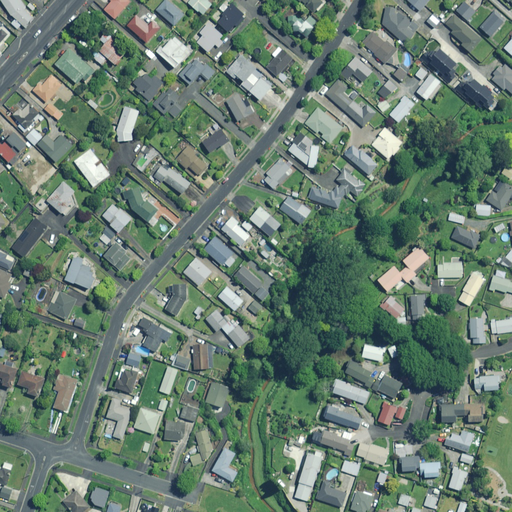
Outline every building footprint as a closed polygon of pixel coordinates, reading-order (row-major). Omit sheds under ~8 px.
[(0,0),(12,17),(24,29),(33,19),(23,9),(16,0),(0,0)] [(131,2),(128,0),(110,0),(112,1),(105,10),(115,19),(131,2)] [(185,15),(168,0),(165,0),(156,10),(175,26),(185,15)] [(208,0),(191,0),(189,3),(203,15),(212,5),(208,1),(208,0)] [(245,15),(228,0),(212,17),(218,23),(229,33),(245,15)] [(298,0),(314,14),(317,10),(319,12),(325,4),(320,0),(298,0)] [(430,0),(407,0),(420,11),(430,0)] [(477,11),(465,1),(456,11),(468,21),(477,11)] [(397,14),(395,13),(396,10),(385,7),(382,24),(401,40),(399,42),(403,46),(415,34),(408,28),(412,23),(399,12),(397,14)] [(505,21),(495,11),(480,27),(491,37),(505,21)] [(441,21),(433,14),(427,22),(435,28),(441,21)] [(482,40),(454,15),(446,24),(454,31),(452,33),(463,43),(462,45),(471,53),(482,40)] [(148,26),(136,16),(127,26),(147,43),(161,28),(153,21),(148,26)] [(290,17),(284,24),(295,32),(294,34),(299,38),(302,34),(307,38),(318,23),(310,16),(304,23),(296,16),(294,19),(290,17)] [(219,33),(208,22),(199,32),(203,36),(197,43),(208,53),(216,45),(219,48),(224,43),(220,39),(226,33),(222,30),(219,33)] [(431,34),(422,26),(419,30),(428,38),(431,34)] [(385,43),(373,32),(363,43),(385,64),(389,61),(391,63),(395,60),(392,57),(397,51),(387,41),(385,43)] [(128,51),(108,33),(101,41),(106,45),(94,58),(102,64),(107,58),(115,65),(128,51)] [(466,52),(444,33),(428,46),(456,71),(466,52)] [(186,47),(174,36),(163,49),(161,46),(156,51),(176,69),(194,48),(189,44),(186,47)] [(296,62),(279,47),(272,54),(276,57),(267,67),(279,78),(287,69),(288,70),(296,62)] [(96,73),(68,49),(55,64),(78,84),(83,79),(87,83),(96,73)] [(208,65),(196,55),(191,62),(179,75),(191,86),(201,74),(208,81),(216,72),(208,65)] [(257,68),(241,55),(226,72),(235,79),(237,76),(245,83),(243,86),(261,101),(272,88),(261,78),(259,80),(252,74),(257,68)] [(372,71),(354,57),(341,74),(348,80),(353,74),(364,82),(372,71)] [(511,70),(503,63),(494,73),(496,75),(492,79),(501,87),(504,90),(506,88),(511,93),(511,70)] [(408,75),(400,68),(394,75),(402,82),(408,75)] [(428,73),(421,68),(416,75),(422,80),(428,73)] [(147,72),(142,69),(132,81),(138,87),(136,90),(150,101),(158,92),(157,91),(163,83),(155,76),(152,79),(146,74),(147,72)] [(441,82),(431,75),(417,92),(427,100),(441,82)] [(62,85),(51,76),(44,85),(41,82),(33,91),(47,103),(62,85)] [(491,94),(493,91),(484,83),(483,85),(475,77),(470,82),(469,81),(468,81),(467,80),(464,83),(463,81),(456,89),(480,109),(485,105),(488,108),(495,101),(493,99),(495,97),(491,94)] [(345,111),(354,102),(344,93),(348,88),(339,80),(326,94),(345,111)] [(384,99),(385,100),(397,88),(390,81),(378,93),(384,99)] [(180,97),(169,87),(153,104),(164,115),(168,111),(175,118),(184,109),(176,101),(180,97)] [(247,108),(239,94),(226,102),(238,122),(255,112),(251,106),(247,108)] [(415,105),(405,96),(401,101),(402,101),(390,115),(399,123),(415,105)] [(354,102),(345,111),(364,128),(377,112),(368,104),(363,110),(354,102)] [(63,114),(49,103),(44,109),(58,120),(63,114)] [(42,116),(29,104),(23,111),(21,110),(14,116),(22,123),(19,126),(24,132),(33,123),(34,124),(42,116)] [(114,125),(113,133),(117,133),(118,142),(133,140),(132,133),(140,111),(125,106),(118,126),(114,125)] [(343,128),(318,108),(306,124),(318,133),(319,131),(324,134),(322,137),(330,144),(343,128)] [(43,137),(34,129),(27,137),(35,145),(43,137)] [(230,141),(221,129),(203,143),(211,154),(221,146),(222,147),(230,141)] [(372,145),(389,159),(393,154),(394,156),(400,148),(399,147),(402,143),(386,129),(372,145)] [(28,144),(15,131),(0,145),(0,153),(12,166),(20,159),(17,156),(28,144)] [(312,146),(314,143),(300,132),(292,142),(294,143),(288,150),(310,168),(316,169),(319,147),(312,146)] [(73,146),(62,135),(54,142),(47,135),(38,145),(57,163),(73,146)] [(199,154),(187,144),(175,158),(187,170),(189,167),(198,175),(207,165),(197,156),(199,154)] [(362,152),(352,144),(343,154),(369,175),(378,164),(362,151),(362,152)] [(100,161),(91,149),(75,162),(94,187),(111,175),(102,164),(97,167),(95,164),(100,161)] [(150,161),(143,156),(137,164),(144,170),(150,161)] [(286,164),(281,159),(267,173),(269,176),(265,180),(274,189),(279,183),(277,182),(286,173),(289,176),(293,171),(289,168),(292,165),(289,161),(286,164)] [(511,177),(511,165),(508,163),(503,172),(511,178),(511,177)] [(168,171),(161,166),(154,177),(162,183),(164,181),(183,194),(191,183),(170,168),(168,171)] [(339,209),(342,199),(352,193),(358,197),(366,185),(350,174),(351,172),(344,168),(336,180),(343,185),(329,191),(312,186),(308,199),(339,209)] [(511,195),(511,184),(506,181),(499,192),(494,189),(488,199),(503,209),(511,195)] [(75,192),(64,182),(47,201),(65,216),(75,204),(69,199),(75,192)] [(144,201),(138,188),(131,190),(122,193),(125,199),(129,200),(132,209),(149,223),(159,211),(148,201),(144,201)] [(307,209),(289,197),(280,209),(302,225),(311,211),(308,208),(307,209)] [(49,204),(43,198),(34,208),(40,214),(49,204)] [(492,204),(478,204),(477,214),(491,215),(492,204)] [(119,210),(113,205),(103,216),(111,224),(110,225),(119,233),(132,219),(120,209),(119,210)] [(281,225),(260,207),(250,219),(271,237),(281,225)] [(467,216),(451,212),(450,219),(465,223),(467,216)] [(239,223),(232,217),(222,229),(241,246),(250,236),(237,225),(239,223)] [(48,227),(37,218),(13,248),(25,258),(43,236),(42,235),(48,227)] [(253,227),(246,221),(242,225),(249,232),(253,227)] [(506,228),(503,223),(495,228),(498,233),(506,228)] [(472,230),(459,224),(453,236),(476,247),(483,234),(473,229),(472,230)] [(115,235),(107,227),(98,237),(107,244),(115,235)] [(234,253),(216,237),(204,249),(223,266),(225,263),(230,267),(236,261),(231,257),(234,253)] [(127,253),(116,243),(104,257),(120,271),(131,260),(125,255),(127,253)] [(274,249),(267,243),(264,247),(271,253),(274,249)] [(430,257),(420,246),(403,260),(408,265),(400,272),(395,266),(378,279),(388,291),(404,278),(408,283),(418,274),(414,271),(430,257)] [(511,249),(507,256),(505,255),(503,258),(500,256),(497,260),(499,262),(500,262),(511,267),(511,265),(511,249)] [(0,263),(8,268),(12,261),(0,254),(0,263)] [(83,260),(74,257),(65,280),(91,290),(96,274),(90,272),(91,267),(82,264),(83,260)] [(212,272),(196,258),(184,272),(200,286),(212,272)] [(463,276),(462,261),(444,262),(444,264),(438,264),(439,277),(463,276)] [(270,294),(261,286),(262,284),(243,266),(234,276),(254,294),(254,293),(263,301),(270,294)] [(13,275),(0,269),(0,296),(5,299),(12,283),(9,282),(13,275)] [(33,271),(25,269),(23,275),(31,277),(33,271)] [(459,299),(470,305),(485,279),(473,272),(463,289),(464,290),(459,299)] [(511,291),(511,281),(510,281),(511,279),(494,274),(490,288),(495,290),(496,288),(507,292),(508,290),(511,291)] [(186,301),(186,285),(174,285),(174,295),(166,310),(177,316),(186,301)] [(244,301),(227,287),(219,297),(235,311),(244,301)] [(77,300),(56,290),(51,302),(52,303),(48,312),(68,320),(77,300)] [(426,300),(426,295),(411,296),(412,315),(413,315),(413,320),(423,319),(423,314),(425,314),(424,300),(426,300)] [(386,309),(397,319),(405,309),(394,300),(395,299),(391,296),(384,304),(383,303),(380,306),(385,310),(386,309)] [(263,306),(255,300),(248,309),(257,315),(263,306)] [(227,323),(217,311),(206,320),(216,332),(227,323)] [(511,316),(510,317),(510,318),(496,320),(496,321),(492,322),(491,322),(493,332),(498,332),(511,330),(511,316)] [(486,335),(484,335),(484,317),(470,318),(471,337),(474,337),(474,342),(486,342),(486,335)] [(86,321),(75,318),(73,325),(84,328),(86,321)] [(172,334),(152,323),(147,334),(149,334),(143,345),(156,353),(163,339),(168,342),(172,334)] [(228,335),(236,328),(232,325),(230,327),(228,324),(222,329),(228,335)] [(236,328),(228,335),(240,349),(251,339),(239,325),(236,328)] [(194,370),(213,369),(213,344),(194,345),(194,370)] [(387,347),(381,346),(380,347),(367,344),(364,356),(383,360),(385,351),(386,351),(387,347)] [(400,355),(397,345),(389,348),(393,357),(400,355)] [(141,357),(130,353),(127,364),(138,368),(141,357)] [(191,360),(176,354),(172,365),(187,370),(191,360)] [(350,365),(347,371),(368,382),(366,384),(371,386),(376,378),(371,375),(373,371),(360,364),(361,363),(352,358),(348,365),(350,365)] [(0,377),(0,378),(0,382),(4,384),(3,386),(11,388),(18,370),(12,368),(14,364),(6,361),(4,365),(0,363),(0,377)] [(178,371),(168,367),(160,391),(170,394),(178,371)] [(139,373),(126,369),(122,381),(118,379),(115,388),(132,394),(139,373)] [(45,379),(23,372),(19,385),(30,389),(28,394),(39,397),(45,379)] [(378,379),(373,388),(379,391),(379,389),(396,398),(404,383),(386,374),(383,381),(378,379)] [(481,377),(476,378),(476,388),(485,387),(485,390),(500,389),(499,381),(501,381),(501,374),(481,376),(481,377)] [(78,381),(65,376),(63,382),(58,380),(54,390),(59,392),(54,408),(67,412),(78,381)] [(335,385),(337,385),(335,391),(366,403),(371,391),(347,382),(348,381),(338,377),(335,385)] [(224,386),(213,382),(206,402),(223,408),(230,388),(224,386)] [(121,401),(113,398),(107,417),(118,421),(114,437),(123,440),(132,412),(119,408),(121,401)] [(168,401),(162,399),(159,409),(165,411),(168,401)] [(389,402),(385,400),(383,406),(384,406),(379,420),(391,425),(396,412),(397,412),(400,407),(389,403),(389,402)] [(326,417),(351,426),(360,428),(364,418),(355,415),(355,414),(341,409),(341,407),(329,403),(325,415),(326,416),(326,417)] [(466,414),(466,403),(441,404),(441,413),(444,413),(444,421),(458,421),(458,414),(466,414)] [(466,403),(466,414),(471,414),(471,421),(486,421),(486,403),(466,403)] [(199,410),(184,405),(180,417),(196,422),(199,410)] [(407,408),(401,405),(396,416),(403,419),(407,408)] [(160,415),(142,409),(135,428),(154,434),(160,415)] [(185,423),(167,422),(165,439),(184,441),(185,423)] [(344,435),(325,428),(324,431),(317,429),(313,438),(347,450),(346,453),(351,455),(355,444),(350,442),(353,433),(346,430),(344,435)] [(214,450),(208,430),(196,434),(201,453),(191,457),(194,466),(203,463),(203,461),(211,458),(209,452),(214,450)] [(476,433),(464,430),(462,435),(454,432),(452,438),(448,436),(446,443),(470,451),(476,433)] [(233,443),(229,441),(212,471),(233,482),(238,473),(228,467),(236,454),(229,450),(233,443)] [(390,450),(362,441),(358,454),(366,457),(366,458),(385,464),(390,450)] [(323,454),(316,452),(315,456),(308,454),(295,497),(308,501),(312,486),(313,487),(323,454)] [(474,456),(464,453),(462,460),(472,463),(474,456)] [(421,467),(421,455),(401,456),(401,462),(403,462),(404,471),(418,470),(418,467),(421,467)] [(362,465),(346,460),(343,470),(358,475),(362,465)] [(440,468),(442,468),(442,461),(422,461),(422,474),(427,474),(427,476),(440,476),(440,468)] [(0,470),(0,485),(1,486),(2,485),(6,486),(11,471),(3,468),(2,471),(0,470)] [(468,471),(456,468),(450,487),(462,490),(468,471)] [(388,475),(381,473),(376,485),(383,487),(388,475)] [(332,482),(325,480),(318,499),(342,508),(347,494),(330,488),(332,482)] [(13,491),(3,487),(0,497),(9,500),(13,491)] [(109,493),(95,488),(91,499),(94,505),(104,508),(109,493)] [(84,511),(90,507),(77,491),(64,502),(72,511),(84,511)] [(363,494),(357,492),(351,509),(358,511),(357,511),(365,511),(366,510),(369,511),(374,496),(364,492),(363,494)] [(411,498),(402,494),(399,503),(407,506),(411,498)] [(438,499),(428,496),(425,506),(435,509),(438,499)] [(464,511),(467,504),(462,502),(458,511),(464,511)] [(119,511),(121,507),(110,503),(107,511),(119,511)]
